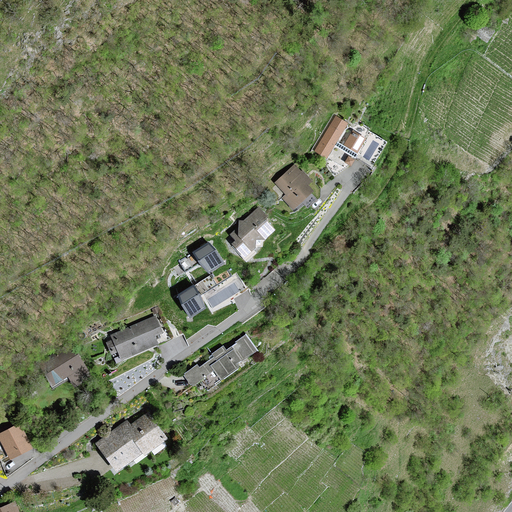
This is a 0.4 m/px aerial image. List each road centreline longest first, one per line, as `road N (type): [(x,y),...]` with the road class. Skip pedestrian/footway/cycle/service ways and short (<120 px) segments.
road 1 (residential): [(0,491),(271,293),(305,253)]
road 2 (track): [(305,253),(369,204),(399,162),(428,59),(474,0)]
